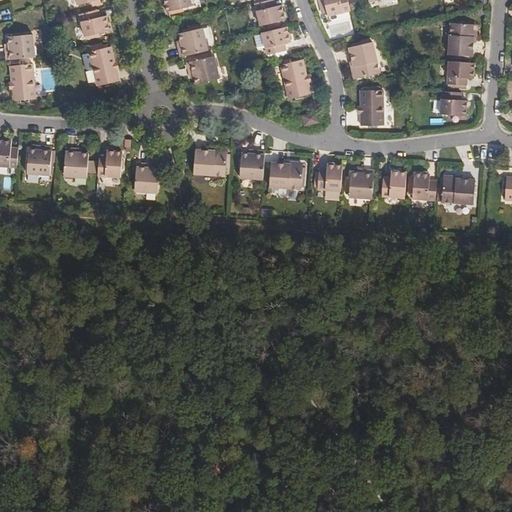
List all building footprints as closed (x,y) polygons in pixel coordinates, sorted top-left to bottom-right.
[(189,0),(162,0),(165,13),(191,6),(189,0)] [(273,0),(263,0),(254,2),(259,25),(284,19),(281,4),(274,5),(273,0)] [(324,3),(326,12),(349,6),(347,0),(318,0),(319,4),(324,3)] [(98,8),(81,12),(87,35),(112,29),(108,14),(99,16),(98,8)] [(471,56),(472,40),(472,36),(476,32),(476,27),(473,23),(449,22),(447,54),(471,56)] [(178,31),(179,38),(180,42),(177,43),(180,56),(207,50),(201,25),(178,31)] [(290,41),(286,25),(261,31),(266,54),(285,50),(283,43),(290,41)] [(7,59),(36,56),(34,33),(9,35),(10,43),(10,46),(6,46),(7,59)] [(354,64),(351,68),(353,75),(356,77),(380,71),(372,40),(348,46),(352,60),(354,64)] [(115,63),(113,57),(111,46),(88,51),(97,85),(119,80),(115,63)] [(187,61),(190,72),(193,71),(194,74),(196,82),(221,76),(215,54),(187,61)] [(306,76),(305,71),(302,59),(280,64),(288,98),(310,93),(306,76)] [(474,78),(475,62),(448,60),(446,83),(463,85),(464,77),(474,78)] [(10,65),(11,81),(12,88),(13,100),(37,98),(34,63),(10,65)] [(360,89),(360,105),(360,111),(360,124),(382,124),(383,89),(360,89)] [(460,99),(461,91),(442,90),(441,113),(469,115),(469,100),(460,99)] [(318,122),(315,112),(302,116),(304,125),(318,122)] [(0,163),(16,165),(17,148),(9,148),(10,139),(0,137),(0,163)] [(40,149),(37,149),(29,148),(27,173),(50,174),(52,146),(40,145),(40,149)] [(89,152),(81,152),(77,152),(78,148),(65,147),(63,176),(87,177),(89,152)] [(106,157),(98,157),(97,174),(121,175),(122,150),(106,149),(106,157)] [(224,149),(217,149),(214,151),(210,151),(194,150),(192,174),(225,176),(227,153),(224,149)] [(239,179),(262,181),(264,151),(252,151),(252,155),(248,155),(241,154),(239,179)] [(300,162),(293,162),(290,164),(286,164),(271,163),(269,188),(301,190),(303,166),(300,162)] [(148,167),(148,163),(136,163),(135,192),(158,193),(159,168),(151,167),(148,167)] [(340,191),(342,166),(327,165),(326,171),(318,171),(316,190),(340,191)] [(347,199),(371,200),(373,172),(361,171),(361,174),(357,174),(349,173),(347,199)] [(404,199),(406,173),(389,172),(389,179),(382,178),(380,197),(404,199)] [(411,199),(435,200),(436,181),(428,181),(428,174),(413,173),(411,199)] [(474,181),(459,180),(455,180),(451,177),(444,176),(442,179),(440,203),(472,205),(474,181)] [(511,178),(504,178),(503,201),(511,201),(511,178)]
